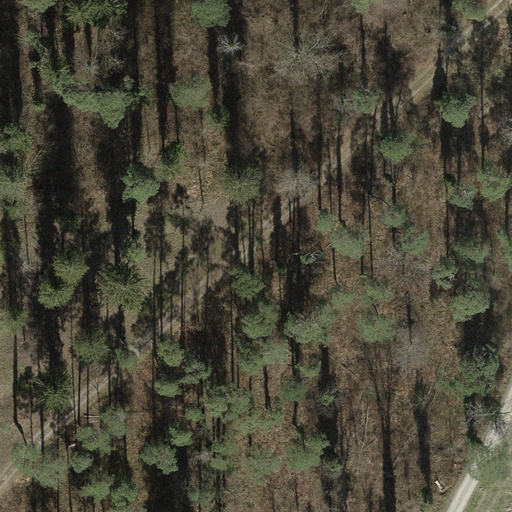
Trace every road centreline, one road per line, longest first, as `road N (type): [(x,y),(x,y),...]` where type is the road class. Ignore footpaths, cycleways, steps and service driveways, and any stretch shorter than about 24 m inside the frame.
road 1 (track): [(503,0),(443,49),(0,483)]
road 2 (track): [(0,30),(198,291)]
road 3 (track): [(511,400),(452,511)]
